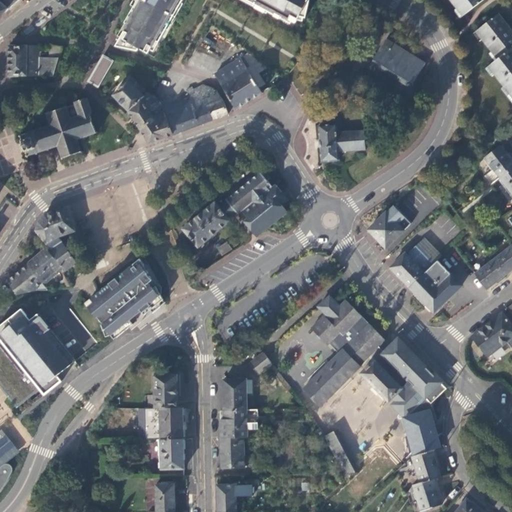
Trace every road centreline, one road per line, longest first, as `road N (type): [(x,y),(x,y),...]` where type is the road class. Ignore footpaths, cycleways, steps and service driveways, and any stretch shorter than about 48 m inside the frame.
road 1 (unclassified): [(0,256),(39,202),(58,191),(240,126),(267,131),(320,205)]
road 2 (tertiary): [(343,210),(420,154),(442,123),(446,64),(432,32),(398,0)]
road 3 (residential): [(207,511),(205,359),(190,313)]
road 4 (unclassified): [(39,450),(56,456),(136,346)]
road 5 (secondary): [(434,349),(337,234)]
road 6 (secondary): [(190,313),(314,228)]
road 7 (secondary): [(39,450),(72,391),(136,346)]
road 8 (residential): [(471,388),(455,413),(451,448),(470,489),(497,511)]
